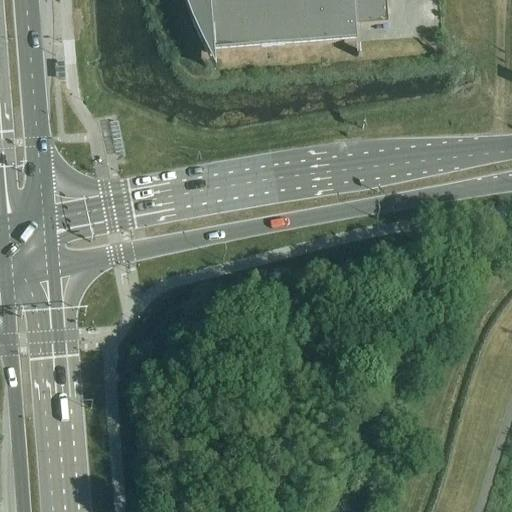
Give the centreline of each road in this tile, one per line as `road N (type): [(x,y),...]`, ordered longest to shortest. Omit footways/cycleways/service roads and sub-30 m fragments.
road 1 (secondary): [(511,145),(44,220)]
road 2 (secondary): [(47,270),(511,184)]
road 3 (primary): [(65,511),(47,270)]
road 4 (primary): [(1,281),(22,511)]
road 5 (primary): [(44,220),(25,0)]
